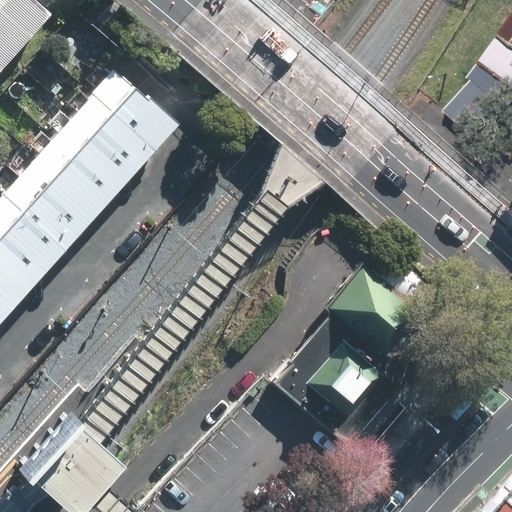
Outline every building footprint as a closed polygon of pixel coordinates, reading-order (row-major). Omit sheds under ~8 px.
[(0,0),(0,57),(35,19),(14,0),(0,0)] [(511,98),(511,7),(440,99),(484,134),(511,98)] [(122,54),(0,188),(0,315),(185,110),(122,54)] [(71,454),(264,212),(310,174),(268,137),(241,194),(48,435),(71,454)] [(360,258),(266,373),(349,441),(443,326),(360,258)] [(0,486),(30,511),(63,511),(95,475),(41,429),(0,477),(0,486)] [(511,511),(511,502),(503,511),(511,511)]
